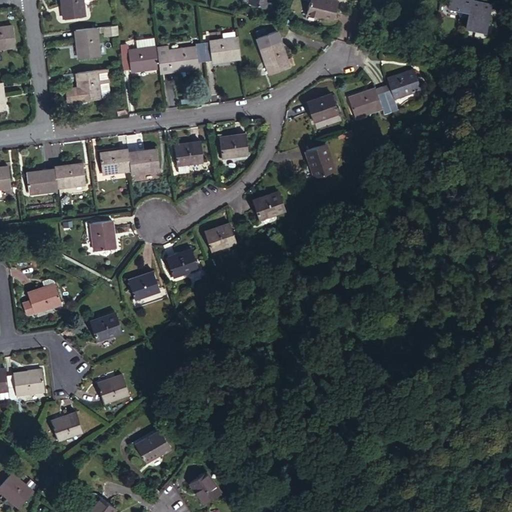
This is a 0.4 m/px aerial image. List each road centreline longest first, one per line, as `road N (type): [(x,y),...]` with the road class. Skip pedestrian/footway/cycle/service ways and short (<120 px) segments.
road 1 (unclassified): [(46,132),(243,108),(280,95)]
road 2 (residential): [(280,95),(272,146),(260,166),(179,225),(155,219)]
road 3 (residential): [(29,0),(46,132)]
